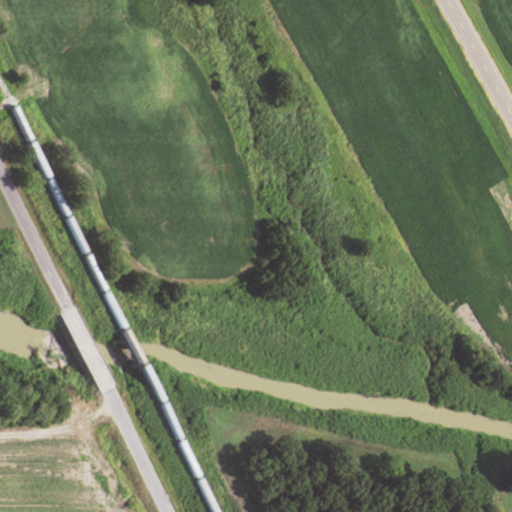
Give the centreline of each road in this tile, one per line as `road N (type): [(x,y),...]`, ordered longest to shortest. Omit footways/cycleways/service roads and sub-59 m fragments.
road 1 (track): [(0,106),(137,11)]
road 2 (track): [(0,447),(69,431),(105,511)]
road 3 (residential): [(68,309),(0,177)]
road 4 (primary): [(442,0),(511,123)]
road 5 (residential): [(162,511),(105,388)]
